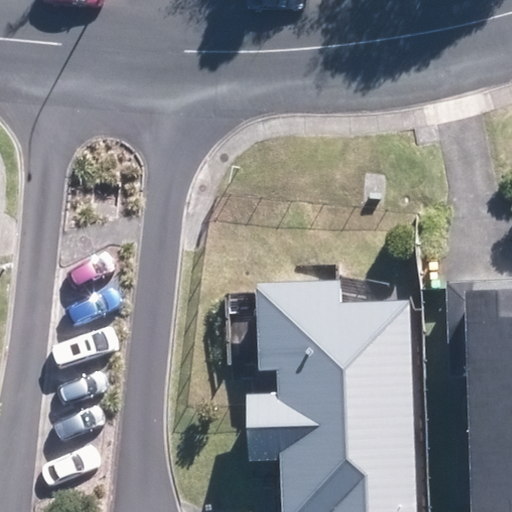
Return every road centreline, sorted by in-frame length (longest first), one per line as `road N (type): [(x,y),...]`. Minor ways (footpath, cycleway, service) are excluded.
road 1 (residential): [(201,46),(176,156),(136,511)]
road 2 (residential): [(0,486),(13,454),(40,237),(51,44)]
road 3 (residential): [(201,46),(420,37),(511,3)]
road 4 (residential): [(51,44),(201,46)]
